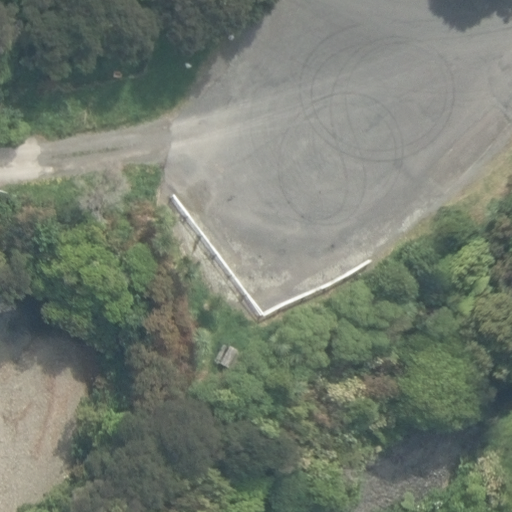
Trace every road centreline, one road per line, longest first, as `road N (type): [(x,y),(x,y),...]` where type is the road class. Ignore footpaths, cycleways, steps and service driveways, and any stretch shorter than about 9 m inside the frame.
road 1 (track): [(295,183),(0,162)]
road 2 (residential): [(511,59),(295,183)]
